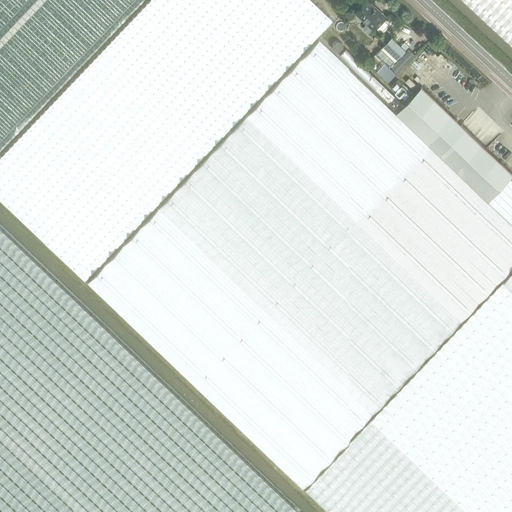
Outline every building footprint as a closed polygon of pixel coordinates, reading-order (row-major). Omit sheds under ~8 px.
[(0,0),(0,149),(93,51),(142,0),(0,0)] [(147,0),(30,124),(0,155),(0,197),(40,236),(84,278),(190,166),(331,19),(311,0),(147,0)] [(366,0),(355,12),(366,22),(363,26),(363,28),(367,31),(369,31),(372,28),(373,28),(383,17),(372,7),(373,6),(367,0),(366,0)] [(511,0),(460,0),(511,47),(511,46),(511,0)] [(347,19),(354,16),(352,10),(345,13),(347,19)] [(406,50),(392,36),(376,54),(389,67),(406,50)] [(222,139),(86,281),(135,328),(193,384),(302,487),(374,411),(511,266),(511,176),(489,200),(396,113),(374,91),(319,38),(222,139)] [(415,54),(410,49),(392,67),(397,72),(415,54)] [(381,76),(388,82),(396,74),(389,67),(381,76)] [(413,88),(416,84),(409,78),(406,81),(413,88)] [(411,92),(398,80),(391,87),(404,100),(411,92)] [(511,172),(422,86),(396,113),(489,200),(511,176),(511,175),(511,172)] [(0,511),(291,511),(295,509),(0,228),(0,511)] [(511,511),(511,270),(304,487),(330,511),(511,511)]
